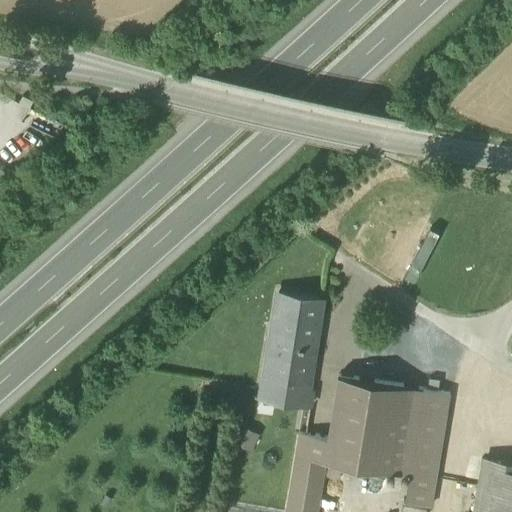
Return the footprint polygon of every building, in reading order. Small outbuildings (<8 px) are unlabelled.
[(320,298),(280,292),(270,352),(267,351),(264,371),(303,378),(306,359),(312,360),(316,334),(315,334),(320,298)] [(264,371),(263,371),(259,395),(276,398),(277,401),(281,404),(285,405),(289,403),(292,400),(312,403),(314,390),(308,389),(309,379),(303,378),(264,371)] [(422,387),(339,373),(328,436),(299,432),(285,511),(317,511),(326,459),(408,473),(422,387)] [(450,392),(422,387),(408,473),(436,478),(450,392)] [(511,511),(511,462),(484,458),(474,511),(511,511)] [(436,478),(408,473),(403,500),(431,504),(436,478)]
